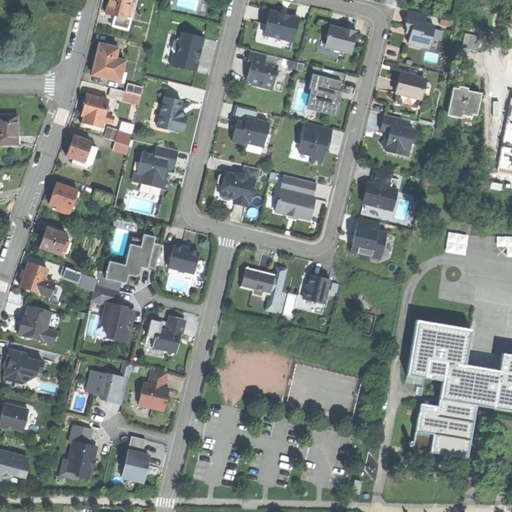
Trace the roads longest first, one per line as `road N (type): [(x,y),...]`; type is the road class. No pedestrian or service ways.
road 1 (residential): [(322,0),(376,13),(381,27),(329,236),(314,250)]
road 2 (residential): [(231,233),(197,223),(187,206),(237,0)]
road 3 (residential): [(69,85),(0,292)]
road 4 (residential): [(179,443),(211,313)]
